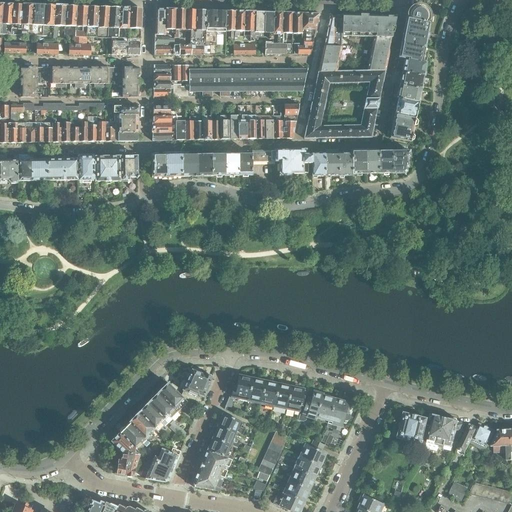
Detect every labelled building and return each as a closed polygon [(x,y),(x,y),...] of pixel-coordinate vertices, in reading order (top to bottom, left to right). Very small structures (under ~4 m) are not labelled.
[(4,5),(2,35),(12,35),(12,32),(8,32),(8,24),(13,24),(13,5),(4,5)] [(23,5),(13,5),(13,24),(22,25),(23,5)] [(22,29),(22,35),(32,36),(33,6),(23,5),(22,25),(22,29)] [(45,6),(33,6),(32,36),(43,36),(45,6)] [(45,6),(43,36),(48,36),(48,26),(54,26),(55,6),(45,6)] [(55,6),(54,26),(54,39),(59,39),(59,26),(65,27),(65,7),(55,6)] [(403,36),(399,58),(422,63),(422,61),(427,38),(428,33),(430,23),(429,23),(429,22),(430,19),(430,16),(430,15),(430,14),(429,12),(426,9),(424,7),(422,6),(421,6),(417,6),(415,6),(414,7),(413,8),(412,8),(410,9),(409,11),(409,12),(408,11),(403,36)] [(65,7),(65,27),(64,37),(69,37),(69,27),(76,27),(77,7),(65,7)] [(75,37),(83,37),(87,37),(88,7),(77,7),(76,27),(82,28),(82,31),(75,31),(75,37)] [(99,8),(88,7),(87,37),(98,38),(99,8)] [(109,8),(99,8),(98,38),(108,38),(109,8)] [(120,9),(109,8),(108,38),(111,38),(119,39),(119,29),(120,9)] [(120,9),(119,29),(125,29),(124,39),(128,39),(129,39),(129,33),(129,29),(130,9),(120,9)] [(129,33),(129,39),(141,39),(142,9),(130,9),(129,29),(136,29),(136,33),(129,33)] [(155,22),(166,22),(166,10),(156,9),(155,22)] [(166,10),(166,22),(165,35),(174,35),(175,10),(166,10)] [(174,35),(174,38),(180,38),(180,35),(179,35),(179,30),(185,30),(185,11),(175,10),(174,35)] [(185,11),(185,30),(191,30),(190,46),(194,46),(195,11),(185,11)] [(194,46),(204,46),(206,46),(206,32),(206,31),(207,12),(195,11),(194,46)] [(216,32),(217,12),(207,12),(206,31),(206,32),(216,32)] [(225,55),(226,32),(226,12),(217,12),(216,32),(206,32),(206,46),(209,46),(209,55),(225,55)] [(235,12),(226,12),(226,32),(231,32),(231,38),(229,38),(229,42),(235,42),(235,12)] [(245,13),(235,12),(235,42),(244,42),(245,37),(240,37),(240,32),(245,32),(245,13)] [(250,37),(245,37),(244,42),(253,42),(254,36),(254,13),(245,13),(245,32),(250,32),(250,37)] [(258,36),(254,36),(253,42),(263,42),(262,55),(265,55),(265,44),(273,44),(274,13),(264,13),(264,32),(270,32),(269,37),(264,37),(264,40),(261,40),(261,39),(258,39),(258,36)] [(254,13),(254,36),(258,36),(258,39),(261,39),(261,40),(264,40),(264,37),(264,32),(264,13),(254,13)] [(274,13),(273,44),(283,44),(283,41),(283,14),(274,13)] [(293,14),(283,14),(283,41),(287,41),(287,33),(292,33),(293,14)] [(293,14),(292,33),(292,44),(294,44),(299,44),(299,39),(302,39),(302,33),(304,33),(304,14),(293,14)] [(319,15),(304,14),(304,33),(302,33),(302,39),(304,39),(314,39),(319,15)] [(341,25),(341,15),(331,15),(328,28),(336,29),(336,25),(341,25)] [(386,64),(392,33),(396,17),(368,16),(368,15),(360,15),(360,16),(342,15),(342,33),(368,34),(368,33),(374,33),(374,35),(375,35),(374,37),(373,37),(366,72),(372,72),(385,72),(386,64)] [(165,35),(166,22),(155,22),(155,35),(165,35)] [(336,29),(328,28),(326,37),(341,37),(341,29),(336,29)] [(165,35),(155,35),(155,46),(173,46),(180,46),(180,38),(174,38),(174,35),(165,35)] [(83,45),(83,37),(75,37),(74,37),(74,45),(83,45)] [(119,39),(111,38),(111,55),(119,55),(120,39),(119,39)] [(124,39),(120,39),(119,55),(127,55),(128,39),(124,39)] [(128,39),(127,55),(140,56),(141,39),(129,39),(128,39)] [(300,44),(299,44),(294,44),(294,55),(310,55),(314,39),(304,39),(303,46),(300,46),(300,44)] [(27,44),(5,43),(4,53),(26,54),(27,44)] [(59,45),(37,44),(37,54),(59,55),(59,45)] [(292,44),(283,44),(273,44),(265,44),(265,55),(292,55),(292,44)] [(83,45),(74,45),(69,45),(69,55),(91,55),(91,45),(83,45)] [(233,55),(255,55),(255,45),(233,45),(233,55)] [(324,46),(319,71),(331,71),(335,71),(340,47),(341,45),(324,45),(324,46)] [(173,46),(155,46),(155,55),(173,55),(173,46)] [(180,46),(173,46),(173,55),(190,55),(190,46),(180,46)] [(190,46),(190,55),(204,55),(204,46),(194,46),(190,46)] [(422,63),(399,58),(396,71),(424,76),(424,73),(426,63),(422,63)] [(180,66),(180,82),(185,82),(185,87),(189,87),(189,82),(189,66),(180,66)] [(194,66),(189,66),(189,82),(198,81),(198,71),(194,70),(194,66)] [(215,81),(215,70),(212,70),(212,66),(206,66),(206,81),(215,81)] [(224,81),(224,66),(220,66),(220,70),(215,70),(215,81),(224,81)] [(233,81),(233,70),(229,70),(229,66),(224,66),(224,81),(233,81)] [(21,78),(40,78),(40,73),(37,73),(37,68),(21,68),(21,78)] [(60,88),(60,68),(50,68),(50,85),(56,85),(56,88),(60,88)] [(70,68),(60,68),(60,88),(65,88),(65,85),(70,85),(70,68)] [(80,88),(80,68),(70,68),(70,85),(75,85),(75,88),(80,88)] [(89,85),(89,68),(80,68),(80,88),(85,88),(85,85),(89,85)] [(99,68),(89,68),(89,85),(94,85),(94,88),(99,88),(99,68)] [(99,68),(99,88),(103,88),(103,85),(109,85),(109,68),(99,68)] [(119,78),(139,78),(139,68),(122,68),(122,73),(119,73),(119,78)] [(242,81),(242,70),(233,70),(233,81),(242,81)] [(250,81),(250,70),(242,70),(242,81),(250,81)] [(259,70),(250,70),(250,81),(259,81),(259,70)] [(268,70),(259,70),(259,81),(268,81),(268,70)] [(277,70),(268,70),(268,81),(277,81),(277,70)] [(286,81),(286,70),(277,70),(277,81),(286,81)] [(295,70),(286,70),(286,81),(295,81),(295,70)] [(295,81),(305,81),(307,70),(295,70),(295,81)] [(328,82),(331,71),(319,71),(319,73),(319,72),(317,82),(328,82)] [(338,84),(341,71),(335,71),(331,71),(328,82),(329,82),(328,85),(338,84)] [(349,84),(351,71),(341,71),(338,84),(349,84)] [(359,84),(362,72),(351,71),(349,84),(359,84)] [(424,76),(396,71),(394,84),(421,89),(424,76)] [(370,83),(372,72),(366,72),(362,72),(359,84),(369,84),(370,83)] [(383,82),(385,72),(372,72),(370,83),(382,83),(382,82),(383,82)] [(154,74),(154,82),(173,82),(173,74),(170,74),(154,74)] [(21,78),(21,88),(37,88),(37,83),(40,83),(40,78),(21,78)] [(139,78),(119,78),(119,83),(122,83),(122,88),(139,88),(139,78)] [(189,82),(189,87),(189,97),(194,97),(194,92),(198,92),(198,81),(189,82)] [(215,92),(215,81),(206,81),(206,97),(212,97),(212,92),(215,92)] [(224,97),(224,81),(215,81),(215,92),(220,92),(220,97),(224,97)] [(233,81),(224,81),(224,97),(230,97),(230,92),(233,92),(233,81)] [(242,81),(233,81),(233,92),(242,92),(242,81)] [(250,81),(242,81),(242,92),(250,92),(250,81)] [(259,92),(259,81),(250,81),(250,92),(259,92)] [(268,81),(259,81),(259,92),(268,92),(268,81)] [(277,81),(268,81),(268,92),(277,92),(277,81)] [(286,92),(286,81),(277,81),(277,92),(286,92)] [(295,92),(295,81),(286,81),(286,92),(295,92)] [(305,81),(295,81),(295,92),(303,92),(305,81)] [(327,93),(328,85),(329,82),(328,82),(317,82),(316,84),(317,84),(315,91),(315,93),(327,93)] [(380,91),(382,83),(370,83),(369,84),(370,84),(369,91),(380,91)] [(418,102),(421,89),(394,84),(391,97),(399,99),(418,102)] [(185,87),(180,87),(180,97),(189,97),(189,87),(185,87)] [(37,93),(37,88),(21,88),(21,98),(37,98),(41,98),(41,93),(37,93)] [(139,98),(139,88),(122,88),(122,92),(119,92),(119,98),(122,98),(139,98)] [(378,106),(379,102),(379,99),(367,99),(366,102),(366,106),(365,109),(377,109),(378,106)] [(399,99),(396,113),(415,117),(418,102),(399,99)] [(323,107),(324,104),(325,101),(313,101),(312,104),(311,107),(310,110),(311,110),(323,110),(323,107)] [(285,120),(297,119),(300,105),(284,106),(284,120),(285,120)] [(0,106),(0,119),(9,119),(9,106),(0,106)] [(114,106),(114,108),(114,113),(118,113),(118,116),(119,116),(138,116),(139,107),(114,106)] [(153,107),(153,116),(176,115),(176,112),(170,112),(170,106),(153,106),(153,107)] [(375,117),(377,109),(365,109),(363,117),(375,117)] [(321,118),(323,110),(311,110),(309,118),(321,118)] [(395,113),(393,125),(413,129),(413,126),(417,125),(418,121),(415,118),(415,117),(396,113),(395,113)] [(153,116),(152,124),(176,124),(176,117),(176,115),(153,116)] [(138,116),(119,116),(119,119),(120,119),(120,124),(138,124),(138,116)] [(255,139),(255,116),(247,117),(247,139),(255,139)] [(264,139),(264,116),(255,116),(255,139),(264,139)] [(273,139),(273,117),(264,116),(264,139),(273,139)] [(282,116),(273,117),(273,139),(282,139),(282,127),(282,116)] [(176,132),(176,141),(185,140),(185,121),(184,117),(180,117),(176,117),(176,124),(176,132)] [(193,140),(193,118),(189,117),(189,121),(185,121),(185,140),(193,140)] [(211,122),(212,122),(212,117),(202,117),(202,121),(202,140),(211,140),(211,122)] [(217,122),(212,122),(211,122),(211,140),(220,140),(220,117),(217,117),(217,122)] [(225,117),(220,117),(220,140),(229,140),(229,120),(225,121),(225,117)] [(238,139),(238,120),(238,117),(229,117),(229,120),(229,140),(238,139)] [(242,120),(238,120),(238,139),(247,139),(247,117),(242,117),(242,120)] [(373,126),(375,117),(363,117),(361,126),(373,126)] [(97,142),(97,122),(97,118),(88,118),(88,122),(88,142),(97,142)] [(202,140),(202,121),(197,121),(197,118),(193,118),(193,140),(202,140)] [(319,127),(321,118),(309,118),(307,127),(319,127)] [(285,127),(282,127),(282,139),(293,139),(297,119),(285,120),(285,127)] [(81,128),(79,128),(79,142),(88,142),(88,122),(81,122),(81,128)] [(106,142),(106,122),(97,122),(97,142),(106,142)] [(115,122),(106,122),(106,142),(115,142),(115,133),(115,124),(115,122)] [(18,143),(18,123),(17,123),(11,123),(8,123),(8,124),(9,124),(9,143),(18,143)] [(27,143),(26,128),(24,128),(24,123),(18,123),(18,143),(27,143)] [(35,143),(35,123),(26,123),(26,128),(27,143),(35,143)] [(43,143),(43,123),(35,123),(35,143),(43,143)] [(52,142),(52,123),(43,123),(43,143),(52,142)] [(62,142),(62,128),(59,128),(59,123),(52,123),(52,142),(62,142)] [(70,142),(70,128),(70,123),(64,123),(64,128),(62,128),(62,142),(70,142)] [(9,143),(9,124),(8,124),(0,124),(0,131),(0,143),(9,143)] [(120,124),(115,124),(115,133),(138,132),(138,124),(120,124)] [(176,124),(152,124),(152,132),(176,132),(176,124)] [(413,129),(393,125),(390,139),(410,142),(411,141),(414,140),(414,136),(412,134),(413,129)] [(328,138),(330,126),(319,127),(316,139),(317,139),(318,138),(328,138)] [(338,138),(340,126),(330,126),(328,138),(338,138)] [(348,138),(350,126),(340,126),(338,138),(348,138)] [(358,137),(361,126),(350,126),(348,138),(358,137)] [(374,126),(373,126),(361,126),(358,137),(359,137),(359,138),(371,138),(374,126)] [(316,139),(319,127),(307,127),(304,139),(316,139)] [(79,142),(79,128),(70,128),(70,142),(79,142)] [(137,141),(138,132),(115,133),(115,142),(137,141)] [(176,132),(152,132),(152,141),(176,141),(176,132)] [(352,175),(352,149),(338,150),(338,154),(339,154),(339,176),(342,176),(342,178),(346,178),(346,176),(352,176),(352,175)] [(366,174),(365,149),(352,149),(352,175),(358,175),(358,176),(363,176),(363,175),(366,174)] [(379,149),(365,149),(366,174),(371,174),(371,176),(376,176),(376,174),(379,174),(379,152),(379,149)] [(305,150),(252,151),(252,156),(252,162),(279,162),(279,174),(282,177),(289,177),(291,174),(302,174),(302,173),(308,173),(308,164),(312,164),(312,155),(305,155),(305,150)] [(326,176),(325,156),(325,155),(325,150),(312,150),(312,155),(312,164),(312,177),(314,177),(315,178),(319,178),(319,177),(326,176)] [(226,176),(225,151),(212,152),(212,156),(213,176),(217,176),(217,178),(222,178),(222,176),(226,176)] [(239,176),(239,151),(225,151),(226,176),(230,176),(230,178),(235,178),(235,176),(239,176)] [(252,151),(239,151),(239,176),(243,176),(243,178),(248,178),(248,176),(252,176),(252,162),(252,156),(252,151)] [(392,174),(405,174),(406,172),(406,168),(407,168),(407,158),(409,158),(409,151),(391,152),(392,174)] [(167,179),(167,152),(151,152),(152,178),(161,177),(162,179),(167,179)] [(182,152),(167,152),(167,179),(172,179),(172,177),(182,177),(182,152)] [(197,156),(197,152),(182,152),(182,177),(192,177),(192,179),(198,179),(197,156)] [(392,174),(391,152),(381,152),(379,152),(379,174),(386,174),(386,176),(390,176),(390,174),(392,174)] [(94,154),(94,181),(94,183),(105,183),(105,185),(110,185),(110,182),(119,182),(119,181),(120,181),(120,153),(118,153),(118,156),(95,157),(95,154),(94,154)] [(137,178),(137,156),(137,153),(136,153),(120,153),(120,156),(120,181),(129,181),(129,178),(137,178)] [(32,160),(32,154),(18,155),(18,162),(18,182),(31,182),(31,173),(33,173),(32,160)] [(77,181),(77,159),(68,159),(68,154),(62,154),(62,159),(62,172),(64,172),(64,181),(77,181)] [(94,181),(94,154),(77,154),(77,159),(77,181),(77,182),(82,182),(82,184),(90,184),(90,181),(94,181)] [(339,176),(339,154),(338,154),(325,155),(325,156),(326,176),(328,176),(328,178),(332,178),(332,176),(339,176)] [(0,155),(0,184),(5,185),(5,182),(7,182),(9,185),(16,185),(18,182),(18,162),(4,162),(4,155),(0,155)] [(213,176),(212,156),(197,156),(198,179),(202,179),(202,177),(213,176)] [(62,159),(47,160),(48,181),(64,181),(64,172),(62,172),(62,159)] [(48,181),(47,160),(32,160),(33,173),(31,173),(31,182),(48,181)] [(197,411),(211,378),(210,374),(207,373),(204,375),(200,374),(191,371),(187,381),(186,382),(183,381),(181,381),(179,386),(180,387),(179,389),(178,388),(177,392),(187,402),(197,411)] [(247,402),(252,378),(239,375),(235,390),(232,390),(231,398),(229,397),(225,406),(231,407),(233,399),(247,402)] [(252,378),(247,402),(260,404),(265,381),(252,378)] [(278,384),(265,381),(260,404),(273,407),(278,384)] [(187,402),(177,392),(172,387),(168,383),(158,393),(177,412),(179,413),(182,410),(181,408),(187,402)] [(291,386),(278,384),(273,407),(286,410),(291,386)] [(291,386),(286,410),(299,413),(300,406),(301,407),(303,399),(305,399),(306,393),(303,392),(303,390),(300,390),(298,389),(298,388),(291,386)] [(316,418),(321,396),(322,394),(313,392),(311,399),(307,398),(302,416),(316,419),(316,418)] [(171,418),(177,412),(158,393),(148,403),(185,438),(187,434),(178,425),(171,418)] [(334,399),(321,396),(316,418),(328,422),(334,399)] [(334,399),(328,422),(326,428),(332,429),(339,430),(340,426),(341,427),(343,419),(345,420),(347,420),(349,419),(350,416),(349,414),(347,413),(350,404),(334,399)] [(185,438),(148,403),(139,413),(158,432),(164,426),(165,427),(166,425),(176,435),(184,441),(185,438)] [(158,432),(139,413),(129,423),(129,424),(148,442),(154,436),(155,437),(159,433),(158,432)] [(181,417),(190,425),(190,426),(192,421),(184,413),(181,417)] [(220,421),(218,427),(235,434),(236,432),(243,435),(245,429),(239,427),(240,422),(239,421),(239,422),(223,414),(223,415),(221,416),(219,420),(220,421)] [(427,446),(427,445),(433,422),(427,420),(428,419),(405,414),(402,426),(397,425),(396,427),(395,429),(394,431),(394,433),(394,435),(393,437),(427,446)] [(427,445),(427,446),(438,449),(439,447),(441,439),(440,439),(440,436),(442,437),(444,431),(442,430),(445,418),(434,415),(434,416),(433,422),(427,445)] [(441,439),(439,447),(444,448),(444,446),(452,448),(453,446),(457,447),(464,423),(458,422),(457,419),(452,418),(450,419),(445,418),(442,430),(444,431),(442,437),(440,436),(440,439),(441,439)] [(129,424),(119,434),(135,449),(137,452),(144,446),(145,447),(149,443),(148,442),(129,424)] [(472,439),(470,443),(485,451),(487,446),(487,447),(494,431),(479,424),(478,427),(477,429),(472,439)] [(459,447),(458,449),(463,452),(465,453),(470,443),(472,439),(477,429),(474,428),(469,425),(461,443),(459,447)] [(213,439),(230,446),(236,449),(240,441),(234,439),(235,434),(218,427),(216,428),(215,432),(215,433),(213,439)] [(511,460),(511,454),(511,430),(499,430),(491,447),(491,453),(494,453),(494,454),(506,453),(506,461),(511,460)] [(275,431),(275,433),(273,437),(285,443),(288,437),(278,432),(275,431)] [(329,435),(330,433),(326,431),(321,442),(325,444),(329,435)] [(134,455),(135,449),(119,434),(111,442),(122,453),(121,462),(119,461),(118,466),(115,469),(117,474),(127,476),(132,477),(138,454),(137,456),(134,455)] [(333,437),(329,435),(325,444),(329,445),(333,437)] [(285,443),(273,437),(270,443),(282,448),(285,443)] [(210,445),(208,450),(231,461),(235,453),(229,451),(230,446),(213,439),(211,440),(209,444),(210,445)] [(298,456),(321,466),(324,460),(322,460),(325,454),(321,452),(324,445),(313,440),(310,446),(305,444),(304,443),(298,456)] [(270,443),(268,448),(280,454),(282,448),(270,443)] [(251,447),(250,447),(245,445),(242,451),(248,453),(251,447)] [(152,461),(152,462),(172,470),(180,452),(172,449),(171,452),(161,448),(159,455),(158,458),(154,456),(152,461)] [(268,448),(265,454),(278,459),(280,454),(268,448)] [(231,461),(208,450),(207,450),(202,461),(227,471),(231,461)] [(152,461),(154,456),(158,458),(159,455),(154,451),(148,457),(152,461)] [(265,454),(263,459),(275,465),(278,459),(265,454)] [(321,466),(298,456),(293,468),(314,478),(317,473),(318,473),(321,466)] [(263,459),(261,465),(273,470),(275,465),(263,459)] [(152,462),(152,461),(149,460),(147,461),(144,469),(148,470),(145,479),(165,483),(168,481),(172,470),(152,462)] [(224,478),(227,471),(202,461),(198,472),(218,480),(223,482),(224,478)] [(261,465),(258,471),(270,476),(273,470),(261,465)] [(314,478),(293,468),(288,480),(310,490),(313,484),(312,483),(314,478)] [(270,476),(258,471),(257,472),(254,478),(267,482),(269,478),(270,476)] [(218,480),(198,472),(193,485),(194,488),(221,492),(219,487),(215,487),(218,480)] [(288,480),(282,492),(304,502),(305,501),(310,490),(288,480)] [(462,502),(468,488),(454,482),(448,496),(462,502)] [(475,496),(480,484),(474,482),(469,494),(475,496)] [(486,485),(480,484),(475,496),(481,497),(486,485)] [(492,487),(486,485),(481,497),(487,499),(492,487)] [(492,487),(487,499),(492,500),(497,488),(492,487)] [(497,488),(492,500),(498,502),(503,490),(497,488)] [(503,490),(498,502),(504,503),(509,491),(503,490)] [(299,511),(304,502),(282,492),(282,494),(283,494),(283,493),(284,494),(281,499),(276,496),(273,503),(292,511),(299,511)] [(360,507),(370,511),(381,511),(385,504),(363,494),(360,502),(362,503),(360,507)] [(100,511),(104,504),(100,502),(99,502),(93,500),(91,501),(86,511),(100,511)] [(104,502),(104,504),(100,511),(114,511),(117,507),(111,504),(108,504),(104,502)] [(16,505),(12,511),(30,511),(31,511),(26,509),(28,505),(23,503),(21,507),(16,505)]
